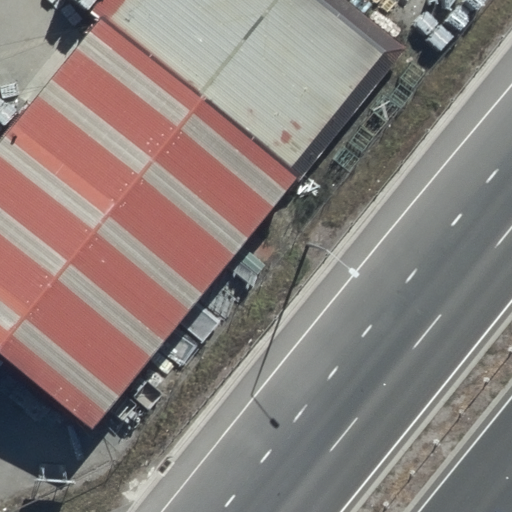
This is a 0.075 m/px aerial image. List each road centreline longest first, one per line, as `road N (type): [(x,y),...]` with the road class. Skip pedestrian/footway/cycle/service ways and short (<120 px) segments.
road 1 (trunk): [(183,511),(511,119)]
road 2 (trunk): [(272,511),(511,214)]
